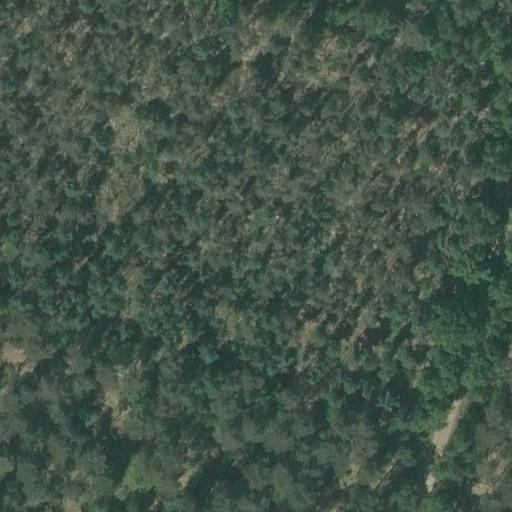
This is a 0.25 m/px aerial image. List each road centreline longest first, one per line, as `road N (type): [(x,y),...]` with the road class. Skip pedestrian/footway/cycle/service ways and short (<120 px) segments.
road 1 (track): [(415,511),(511,205)]
road 2 (track): [(205,0),(511,89)]
